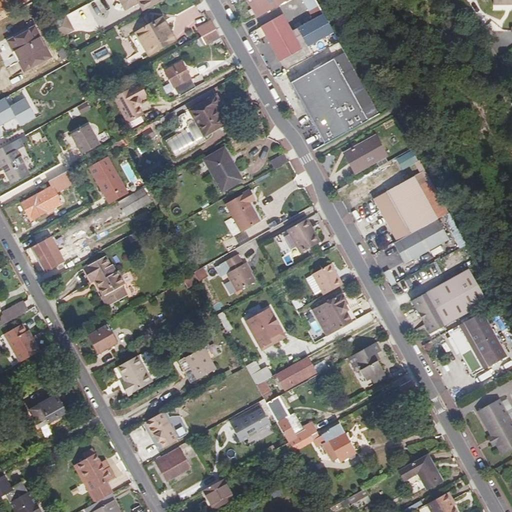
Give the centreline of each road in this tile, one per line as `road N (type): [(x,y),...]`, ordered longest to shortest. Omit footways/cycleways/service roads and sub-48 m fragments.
road 1 (residential): [(212,0),(304,151),(328,210),(497,511)]
road 2 (residential): [(0,231),(157,511)]
